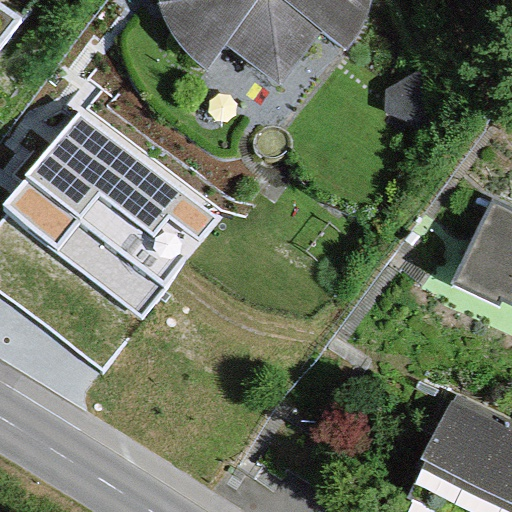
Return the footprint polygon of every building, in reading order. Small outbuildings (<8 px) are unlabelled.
[(279,0),(273,9),(260,0),(174,0),(159,21),(294,119),(379,0),(279,0)] [(0,49),(18,26),(0,13),(0,49)] [(215,220),(79,114),(8,206),(144,312),(215,220)] [(511,214),(501,209),(464,282),(511,305),(511,214)] [(511,511),(511,427),(457,402),(424,473),(506,511),(511,511)]
